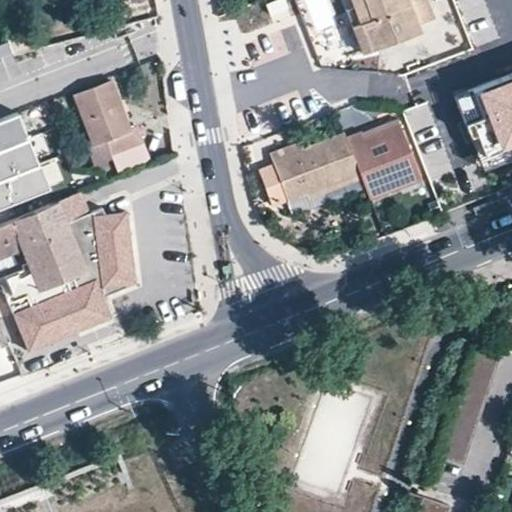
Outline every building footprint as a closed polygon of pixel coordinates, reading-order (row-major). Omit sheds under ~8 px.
[(350,13),(355,28),(374,22),(365,0),(352,0),(356,10),(350,13)] [(421,28),(437,22),(428,0),(365,0),(374,22),(355,28),(366,57),(424,35),(421,28)] [(440,29),(437,22),(421,28),(424,35),(440,29)] [(11,46),(0,49),(0,62),(15,57),(11,46)] [(511,71),(459,92),(467,112),(461,114),(473,144),(479,142),(483,154),(511,142),(511,71)] [(115,154),(144,143),(137,126),(130,129),(112,82),(77,96),(95,143),(108,138),(115,154)] [(459,92),(454,95),(461,114),(467,112),(459,92)] [(0,158),(32,146),(22,120),(0,128),(0,158)] [(364,132),(349,138),(362,172),(372,198),(423,179),(402,125),(367,138),(364,132)] [(287,155),(285,150),(270,155),(275,167),(261,172),(272,201),(287,195),(289,200),(362,172),(349,138),(347,132),(300,150),(287,155)] [(95,143),(91,144),(100,166),(117,159),(115,154),(108,138),(95,143)] [(473,144),(482,167),(511,155),(511,142),(483,154),(479,142),(473,144)] [(144,143),(115,154),(117,159),(122,174),(151,163),(144,143)] [(298,144),(285,150),(287,155),(300,150),(298,144)] [(0,188),(42,172),(32,146),(0,158),(0,188)] [(58,161),(44,165),(51,187),(65,183),(58,161)] [(42,172),(0,188),(0,216),(53,196),(44,171),(42,172)] [(84,200),(0,232),(0,263),(26,253),(34,271),(8,282),(15,300),(10,302),(33,356),(115,321),(107,301),(140,287),(135,216),(109,227),(105,215),(92,220),(84,200)] [(0,354),(12,349),(0,320),(0,354)] [(469,356),(497,365),(502,351),(474,341),(469,356)] [(464,370),(492,379),(497,365),(469,356),(464,370)] [(459,384),(487,393),(492,379),(464,370),(459,384)] [(455,398),(483,407),(487,393),(459,384),(455,398)] [(450,412),(478,422),(483,407),(455,398),(450,412)] [(445,427),(473,436),(478,422),(450,412),(445,427)] [(440,441),(468,450),(473,436),(445,427),(440,441)] [(436,455),(464,464),(468,450),(440,441),(436,455)] [(416,511),(447,511),(450,504),(422,495),(416,511)]
